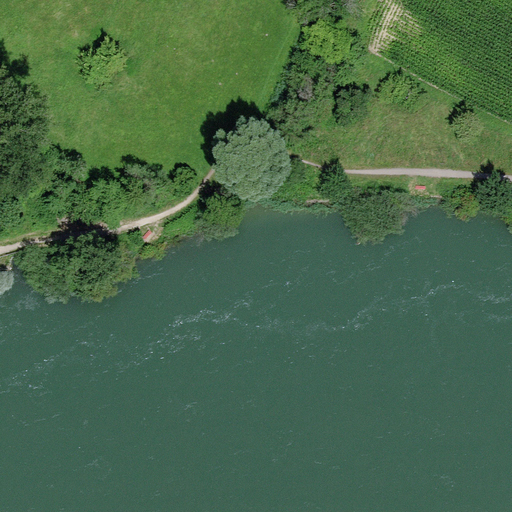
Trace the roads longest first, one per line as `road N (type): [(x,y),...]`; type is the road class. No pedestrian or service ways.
road 1 (track): [(0,244),(96,227),(180,193),(234,138)]
road 2 (track): [(285,149),(328,170),(511,178)]
